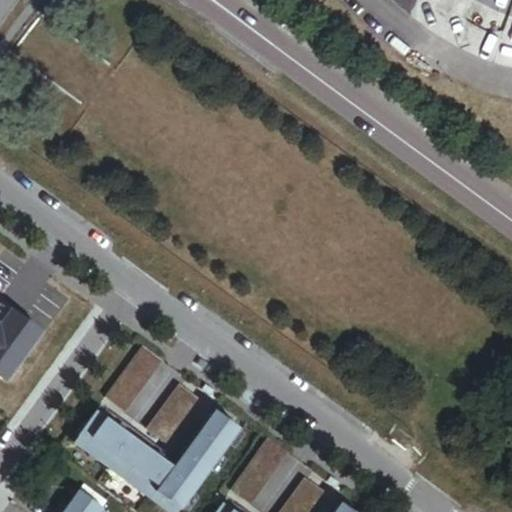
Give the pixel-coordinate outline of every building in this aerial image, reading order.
[(0,376),(5,380),(40,333),(10,312),(0,325),(0,376)] [(137,420),(173,368),(139,344),(103,396),(137,420)] [(180,511),(236,432),(211,413),(170,472),(93,413),(70,446),(159,511),(180,511)] [(263,437),(228,489),(250,503),(271,471),(282,478),(296,458),(263,437)] [(299,480),(277,511),(319,511),(328,500),(299,480)] [(100,511),(101,511),(75,492),(61,511),(100,511)]
